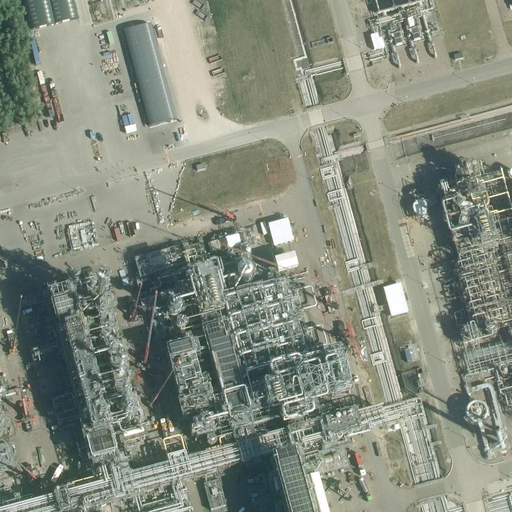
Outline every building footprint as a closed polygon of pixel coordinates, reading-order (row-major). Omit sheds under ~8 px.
[(372,0),(376,14),(425,0),(372,0)] [(411,33),(414,43),(419,41),(417,31),(411,33)] [(393,38),(396,47),(402,46),(399,36),(393,38)] [(361,167),(362,173),(374,170),(373,164),(361,167)] [(413,207),(413,210),(415,213),(419,215),(423,214),(426,211),(427,208),(426,204),(424,202),(420,201),(417,202),(414,204),(413,207)] [(250,229),(217,237),(221,255),(254,246),(250,229)] [(272,250),(274,264),(295,260),(292,246),(272,250)] [(403,264),(391,266),(393,272),(404,269),(403,264)] [(394,277),(397,288),(409,285),(406,274),(394,277)] [(412,329),(404,331),(406,339),(414,337),(412,329)] [(219,423),(198,343),(168,351),(190,431),(219,423)] [(316,426),(302,365),(275,371),(279,387),(265,391),(272,422),(287,419),(290,432),(316,426)] [(481,396),(468,399),(471,416),(484,413),(481,396)] [(299,486),(292,456),(268,463),(280,511),(324,511),(316,482),(299,486)] [(218,481),(203,485),(210,510),(225,506),(218,481)]
